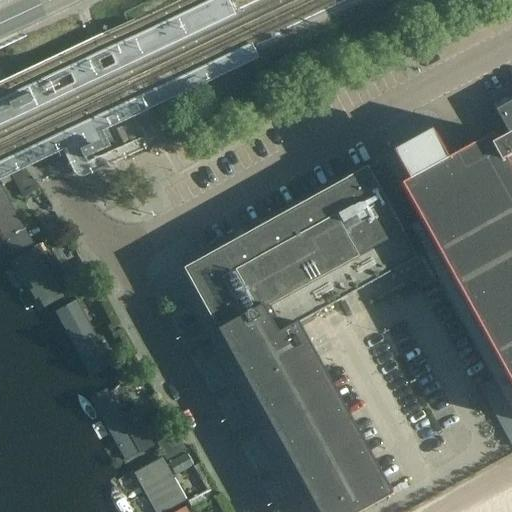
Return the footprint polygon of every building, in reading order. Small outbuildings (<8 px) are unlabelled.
[(27,96),(9,104),(13,112),(31,104),(27,96)] [(511,144),(511,100),(493,110),(503,129),(511,144)] [(410,227),(425,255),(510,411),(491,422),(509,455),(511,453),(511,178),(489,138),(445,163),(429,135),(384,160),(399,188),(418,222),(410,227)] [(98,143),(79,151),(83,159),(101,150),(98,143)] [(21,166),(8,172),(20,194),(37,185),(21,166)] [(297,326),(425,255),(410,227),(376,167),(367,172),(366,170),(345,182),(183,272),(315,511),(363,511),(391,497),(297,326)] [(0,187),(0,237),(10,255),(32,245),(0,187)] [(58,220),(43,228),(49,238),(64,230),(58,220)] [(63,232),(50,238),(57,251),(69,245),(63,232)] [(35,250),(9,265),(38,312),(65,300),(35,250)] [(81,264),(64,274),(72,287),(89,277),(81,264)] [(77,301),(45,317),(80,389),(112,373),(77,301)] [(133,356),(125,364),(132,374),(140,368),(133,356)] [(120,367),(114,370),(118,377),(124,374),(120,367)] [(121,382),(87,400),(125,468),(158,449),(121,382)] [(176,434),(157,444),(166,462),(186,451),(176,434)] [(186,454),(169,464),(175,477),(193,467),(186,454)] [(162,457),(134,473),(155,511),(164,511),(186,500),(162,457)]
